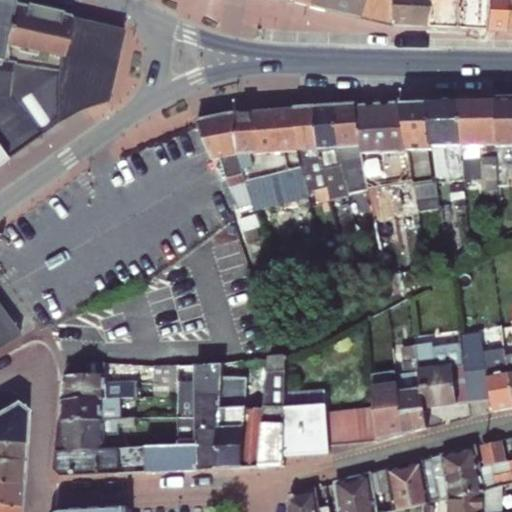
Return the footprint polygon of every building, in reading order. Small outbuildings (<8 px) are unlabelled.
[(307,0),(307,5),(357,17),(361,0),(307,0)] [(361,0),(357,17),(388,25),(393,0),(361,0)] [(393,0),(388,25),(404,25),(406,0),(393,0)] [(406,0),(404,25),(424,27),(425,0),(406,0)] [(425,0),(424,27),(464,28),(465,0),(425,0)] [(465,0),(464,28),(484,29),(486,0),(465,0)] [(511,0),(486,0),(484,29),(504,30),(506,0),(511,0)] [(0,1),(0,51),(3,37),(10,4),(0,1)] [(56,71),(68,17),(67,16),(59,15),(60,12),(43,8),(42,11),(27,7),(10,4),(3,37),(0,51),(0,59),(13,61),(12,65),(32,68),(56,71)] [(68,17),(56,71),(57,122),(90,107),(107,102),(107,101),(123,32),(124,32),(125,30),(68,17)] [(464,28),(424,27),(424,33),(464,35),(464,28)] [(0,163),(5,160),(0,153),(0,96),(9,98),(19,106),(39,135),(57,122),(56,71),(32,68),(12,65),(13,61),(0,59),(0,163)] [(0,153),(5,160),(39,135),(19,106),(9,98),(0,96),(0,153)] [(511,100),(495,101),(497,188),(510,187),(510,184),(511,183),(511,100)] [(459,101),(426,102),(431,149),(447,148),(449,182),(450,182),(451,201),(465,200),(464,181),(465,181),(459,101)] [(495,101),(459,101),(465,181),(482,180),(483,200),(497,200),(497,188),(495,101)] [(426,102),(401,103),(408,189),(414,188),(418,208),(419,213),(438,210),(431,149),(426,102)] [(401,103),(355,107),(364,166),(365,170),(368,191),(388,187),(388,191),(400,190),(402,211),(418,208),(414,188),(408,189),(401,103)] [(355,107),(335,108),(344,161),(357,161),(358,167),(364,166),(355,107)] [(335,108),(315,109),(327,188),(329,199),(349,194),(344,161),(335,108)] [(315,109),(295,111),(298,152),(308,193),(327,188),(315,109)] [(295,111),(255,114),(258,155),(273,207),(309,196),(308,193),(298,152),(295,111)] [(255,114),(235,115),(238,158),(252,205),(254,212),(273,207),(258,155),(255,114)] [(238,158),(235,115),(199,123),(197,124),(232,212),(252,205),(238,158)] [(357,161),(344,161),(349,194),(368,191),(365,170),(364,166),(358,167),(357,161)] [(388,187),(368,191),(373,215),(402,211),(400,190),(388,191),(388,187)] [(255,215),(239,220),(242,230),(247,243),(261,239),(258,229),(260,228),(255,215)] [(0,347),(20,335),(4,313),(0,307),(0,347)] [(474,348),(488,346),(484,317),(470,319),(474,348)] [(493,369),(498,392),(501,405),(511,402),(511,352),(511,349),(509,329),(500,330),(503,346),(489,348),(493,369)] [(423,341),(432,402),(476,396),(473,373),(468,338),(440,343),(439,338),(423,341)] [(434,423),(432,402),(423,341),(422,340),(410,342),(413,364),(403,366),(404,383),(412,428),(434,423)] [(289,469),(291,451),(289,393),(289,357),(270,359),(266,411),(259,470),(289,469)] [(69,365),(67,402),(122,401),(139,400),(138,382),(106,383),(107,366),(69,365)] [(179,398),(179,368),(154,367),(154,398),(179,398)] [(198,472),(217,471),(223,410),(225,367),(196,368),(198,472)] [(179,419),(180,446),(146,448),(148,474),(198,472),(196,368),(179,368),(179,398),(179,419)] [(493,369),(473,373),(476,396),(498,392),(493,369)] [(412,428),(404,383),(374,388),(376,407),(379,436),(412,428)] [(223,410),(217,471),(259,470),(266,411),(247,410),(248,384),(231,384),(230,410),(223,410)] [(289,393),(291,451),(335,449),(334,440),(331,414),(330,391),(289,393)] [(67,424),(122,420),(122,401),(67,402),(67,424)] [(0,436),(30,439),(32,410),(23,402),(0,415),(0,436)] [(376,407),(331,414),(334,440),(379,436),(376,407)] [(67,424),(66,439),(120,436),(120,429),(136,427),(135,419),(122,420),(67,424)] [(0,456),(29,458),(30,439),(0,436),(0,456)] [(64,454),(122,449),(120,436),(66,439),(64,454)] [(508,462),(503,441),(483,447),(488,467),(508,462)] [(146,448),(122,449),(64,454),(62,474),(65,479),(148,474),(146,448)] [(433,459),(438,480),(482,469),(476,448),(433,459)] [(0,480),(28,482),(29,458),(0,456),(0,480)] [(389,511),(395,511),(434,502),(429,482),(438,480),(433,459),(380,472),(389,511)] [(482,469),(438,480),(443,500),(452,498),(485,490),(488,489),(487,485),(511,478),(511,461),(508,462),(488,467),(482,469)] [(337,483),(344,511),(389,511),(380,472),(337,483)] [(0,502),(26,504),(28,482),(0,480),(0,502)] [(443,500),(438,480),(429,482),(434,502),(443,500)] [(323,508),(318,488),(292,494),(290,499),(289,511),(334,511),(333,506),(323,508)] [(484,511),(485,490),(452,498),(451,511),(484,511)] [(0,511),(25,511),(26,504),(0,502),(0,511)]
